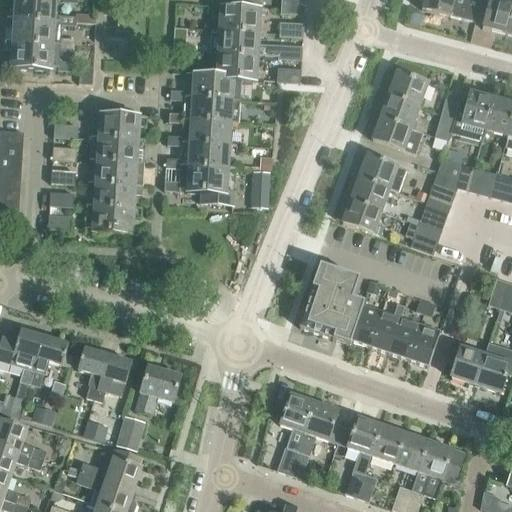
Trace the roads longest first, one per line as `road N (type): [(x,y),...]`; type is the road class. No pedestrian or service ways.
road 1 (residential): [(241,344),(361,33)]
road 2 (residential): [(27,280),(39,95),(165,99)]
road 3 (residential): [(511,435),(241,344)]
road 4 (residential): [(241,344),(27,280)]
road 5 (residential): [(511,71),(361,33)]
road 6 (residential): [(219,477),(241,344)]
